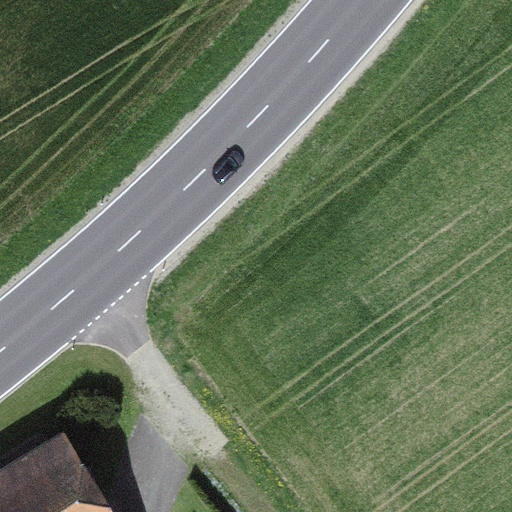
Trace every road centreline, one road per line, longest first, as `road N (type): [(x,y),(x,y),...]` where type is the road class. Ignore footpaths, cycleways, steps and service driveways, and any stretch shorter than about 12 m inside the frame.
road 1 (secondary): [(362,0),(186,186),(0,350)]
road 2 (track): [(82,282),(266,511)]
